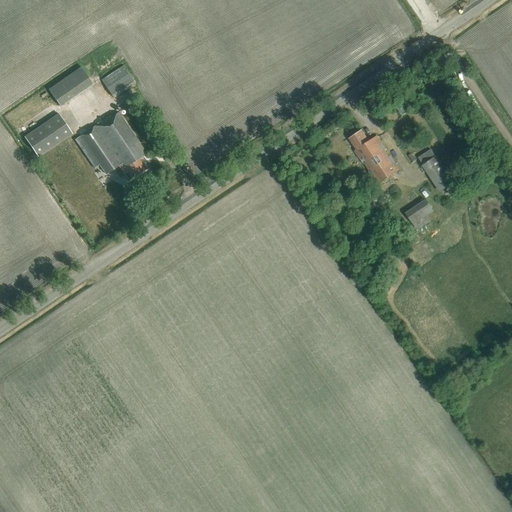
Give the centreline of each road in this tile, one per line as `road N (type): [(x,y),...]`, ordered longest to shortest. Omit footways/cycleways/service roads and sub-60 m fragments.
road 1 (unclassified): [(0,329),(488,0)]
road 2 (track): [(511,143),(416,0)]
